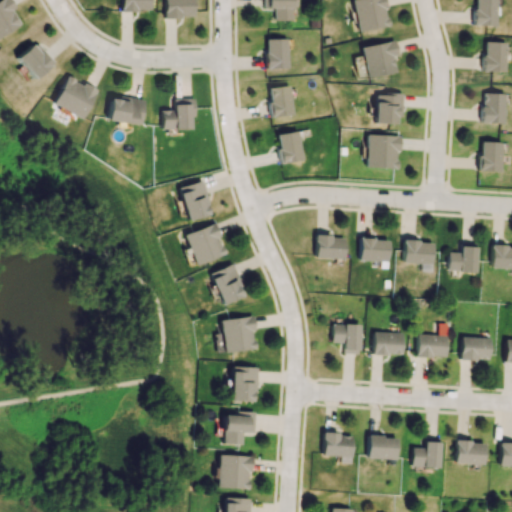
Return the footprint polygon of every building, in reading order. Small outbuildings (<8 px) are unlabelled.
[(0,0),(9,0),(13,7),(10,9),(19,23),(0,34),(0,0)] [(149,0),(149,9),(136,9),(136,11),(120,11),(119,0),(149,0)] [(191,0),(192,15),(180,15),(180,17),(164,18),(163,0),(191,0)] [(290,0),(290,20),(271,19),(271,8),(261,8),(261,0),(290,0)] [(382,0),(384,7),(381,8),(383,16),(384,16),(386,25),(356,31),(349,0),(382,0)] [(495,0),(494,26),(471,25),(472,8),(474,8),(474,0),(495,0)] [(284,37),(285,68),(263,69),(262,52),(264,52),(264,38),(284,37)] [(392,38),(396,54),(389,55),(393,71),(365,77),(358,45),(392,38)] [(505,41),(503,72),(480,70),(481,55),(483,55),(484,40),(505,41)] [(52,61),(33,78),(14,57),(29,43),(32,46),(35,43),(52,61)] [(95,89),(80,119),(50,103),(65,74),(73,79),(72,80),(80,84),(82,82),(95,89)] [(286,84),(289,114),(267,117),(265,102),(267,102),(266,87),(286,84)] [(400,92),(398,116),(392,115),(392,123),(371,122),(372,102),(374,103),(374,94),(382,95),(382,92),(400,92)] [(503,93),(502,123),(479,122),(480,106),(482,106),(482,92),(503,93)] [(142,99),(138,125),(105,120),(109,98),(118,99),(118,96),(142,99)] [(190,97),(191,115),(185,115),(185,129),(159,129),(158,109),(171,109),(171,98),(190,97)] [(295,130),(301,160),(278,165),(274,150),(276,149),(273,134),(295,130)] [(397,134),(397,150),(393,150),(393,160),(395,160),(395,169),(362,167),(364,133),(397,134)] [(500,142),(499,173),(476,172),(477,156),(479,156),(480,141),(500,142)] [(198,180),(206,205),(201,206),(204,215),(182,222),(172,188),(198,180)] [(211,222),(216,237),(214,238),(217,246),(219,245),(222,254),(192,266),(179,235),(211,222)] [(312,233),(328,233),(329,237),(344,238),(342,260),(311,258),(312,233)] [(357,237),(386,239),(385,262),(356,261),(357,237)] [(402,237),(417,237),(417,242),(430,243),(429,264),(401,262),(402,237)] [(487,244),(505,244),(505,247),(511,247),(511,268),(487,268),(487,244)] [(457,245),(474,246),(473,273),(444,271),(445,252),(457,253),(457,245)] [(228,263),(239,287),(234,289),(238,297),(217,306),(206,281),(208,280),(205,274),(228,263)] [(249,316),(252,331),(248,332),(249,340),(251,340),(253,349),(222,354),(217,321),(249,316)] [(358,323),(357,353),(340,352),(341,342),(329,341),(330,322),(358,323)] [(400,331),(399,353),(385,352),(384,355),(370,354),(371,330),(400,331)] [(445,334),(444,356),(413,355),(414,333),(445,334)] [(488,336),(487,358),(473,357),(473,359),(456,359),(457,334),(488,336)] [(511,339),(511,362),(501,362),(502,339),(511,339)] [(229,367),(254,368),(253,394),(248,393),(247,403),(226,402),(227,373),(228,373),(229,367)] [(251,412),(250,434),(239,433),(239,447),(219,446),(220,417),(233,418),(234,412),(251,412)] [(349,437),(348,457),(320,457),(321,434),(336,435),(336,437),(349,437)] [(365,435),(384,436),(384,439),(394,440),(393,460),(364,459),(365,435)] [(438,439),(437,466),(421,465),(421,464),(409,463),(409,449),(422,449),(422,438),(438,439)] [(453,440),(469,441),(469,445),(483,445),(482,464),(453,464),(453,440)] [(497,443),(511,443),(511,465),(496,464),(497,443)] [(248,456),(247,469),(244,469),(244,478),(246,478),(245,487),(212,485),(214,454),(248,456)] [(246,496),(245,511),(217,511),(219,494),(246,496)]
